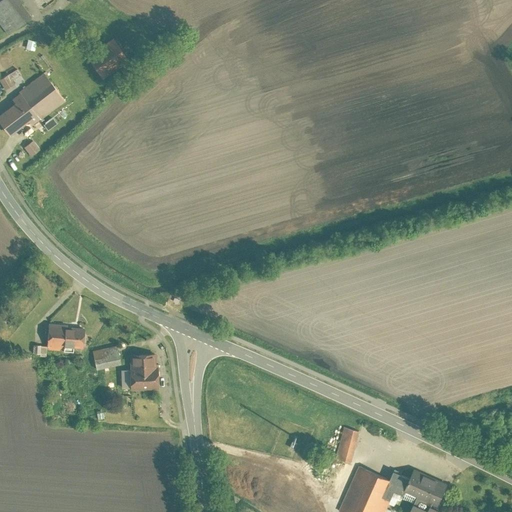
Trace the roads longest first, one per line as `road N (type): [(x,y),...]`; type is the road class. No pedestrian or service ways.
road 1 (tertiary): [(511,478),(199,335)]
road 2 (secondary): [(199,335),(67,266),(0,188)]
road 3 (secondary): [(205,511),(190,382),(199,335)]
